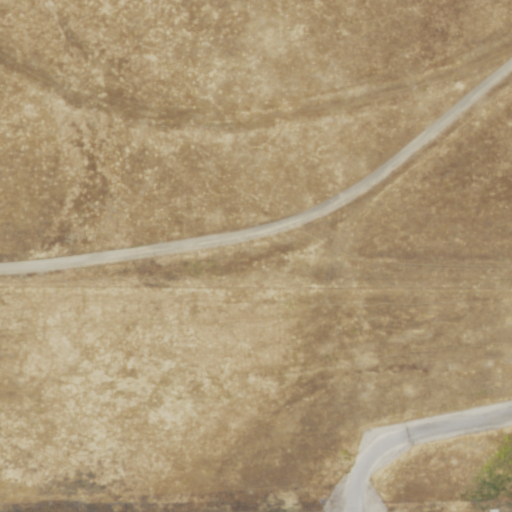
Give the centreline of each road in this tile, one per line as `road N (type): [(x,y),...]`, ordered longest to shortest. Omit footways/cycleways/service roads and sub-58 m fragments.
road 1 (track): [(511,72),(358,199),(244,239),(0,267)]
road 2 (track): [(352,511),(356,477),(370,457),(410,434),(511,412)]
